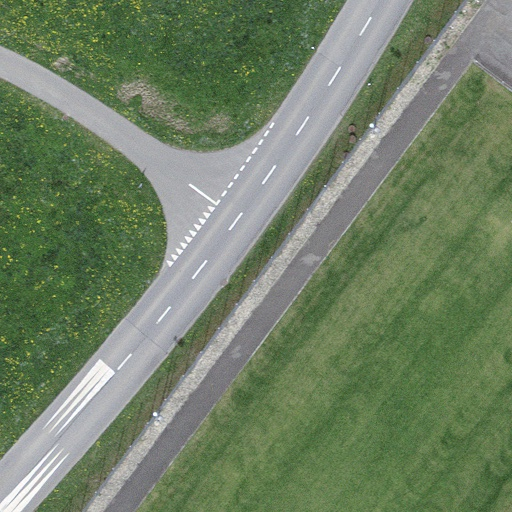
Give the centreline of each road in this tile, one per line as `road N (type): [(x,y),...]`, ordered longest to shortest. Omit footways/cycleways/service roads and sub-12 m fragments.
road 1 (secondary): [(0,505),(135,357),(235,224)]
road 2 (unclassified): [(235,224),(104,122),(0,62)]
road 3 (secondary): [(235,224),(380,0)]
